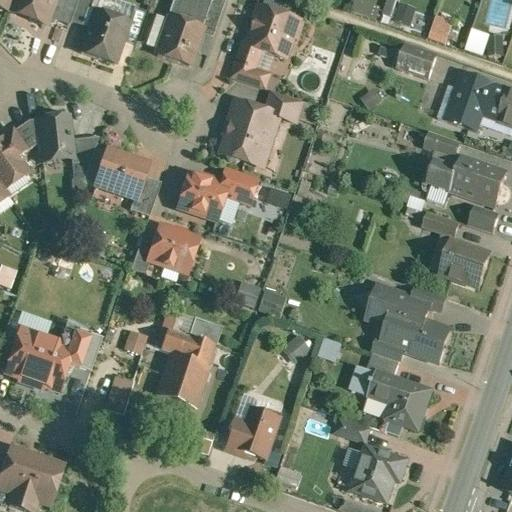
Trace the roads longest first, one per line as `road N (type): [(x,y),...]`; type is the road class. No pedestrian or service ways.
road 1 (tertiary): [(511,338),(453,511)]
road 2 (residential): [(300,511),(136,455)]
road 3 (residential): [(146,109),(156,143),(181,149),(198,138),(199,102),(184,91),(153,99)]
road 4 (residential): [(136,455),(0,412)]
road 5 (residential): [(12,79),(44,78),(146,109)]
